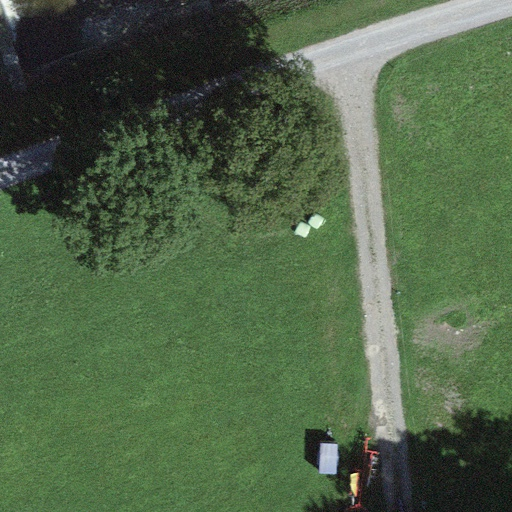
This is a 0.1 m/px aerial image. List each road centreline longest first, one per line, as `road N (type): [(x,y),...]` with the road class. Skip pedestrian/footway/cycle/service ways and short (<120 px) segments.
road 1 (unclassified): [(0,173),(350,47),(511,0)]
road 2 (track): [(350,47),(398,511)]
